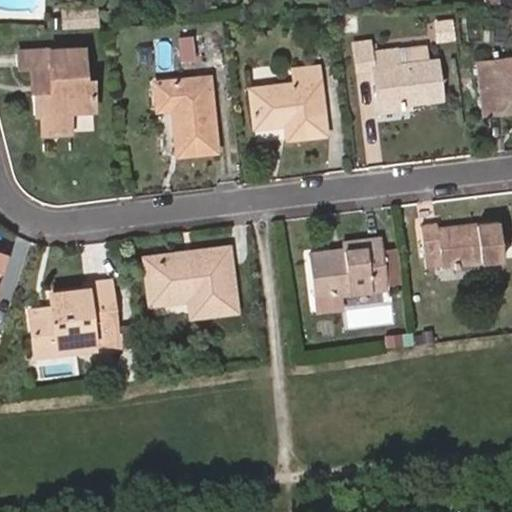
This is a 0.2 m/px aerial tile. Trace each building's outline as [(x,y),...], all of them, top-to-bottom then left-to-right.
[(378,104),(408,100),(439,97),(434,61),(397,65),(395,50),(372,52),(370,38),(352,41),(355,70),(374,67),(378,104)] [(191,62),(189,42),(175,44),(176,63),(191,62)] [(83,81),(81,49),(19,53),(19,64),(30,64),(34,113),(41,113),(42,133),(70,131),(68,110),(92,108),(90,80),(83,81)] [(511,109),(511,58),(479,63),(484,113),(511,109)] [(215,149),(208,78),(155,82),(158,108),(173,106),(177,152),(215,149)] [(324,133),(318,81),(251,89),(255,126),(285,123),(287,138),(324,133)] [(409,108),(408,100),(378,104),(379,111),(409,108)] [(441,263),(501,257),(498,223),(438,230),(437,225),(422,227),(423,250),(440,248),(441,263)] [(333,258),(333,251),(309,253),(314,294),(340,292),(387,286),(386,282),(382,251),(380,237),(365,239),(366,246),(343,249),(344,257),(333,258)] [(343,242),(343,249),(366,246),(365,239),(343,242)] [(343,249),(333,251),(333,258),(344,257),(343,249)] [(382,251),(386,282),(400,280),(396,249),(382,251)] [(232,309),(225,251),(146,260),(151,300),(188,296),(191,314),(232,309)] [(52,314),(30,317),(35,354),(94,348),(92,335),(115,332),(109,282),(86,284),(87,288),(48,292),(51,306),(52,314)] [(341,307),(340,292),(314,294),(316,309),(341,307)] [(29,309),(30,317),(52,314),(51,306),(29,309)] [(403,345),(402,335),(386,337),(387,347),(403,345)]
